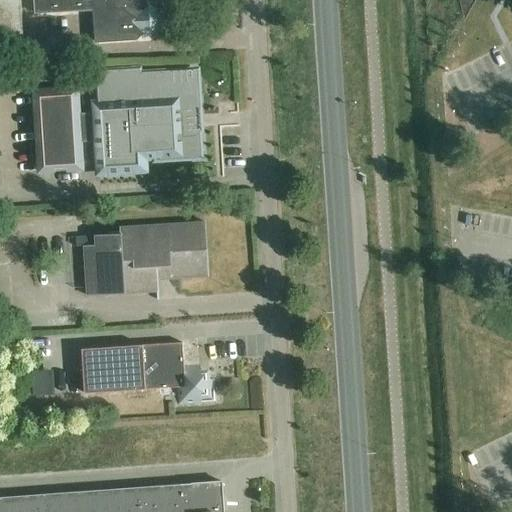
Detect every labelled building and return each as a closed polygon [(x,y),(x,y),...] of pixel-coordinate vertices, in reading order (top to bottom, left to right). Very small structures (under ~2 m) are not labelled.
[(0,0),(0,52),(24,51),(20,0),(0,0)] [(33,0),(35,14),(93,10),(95,42),(136,40),(144,32),(151,38),(164,23),(146,7),(145,0),(33,0)] [(99,74),(101,112),(80,114),(78,86),(31,89),(36,175),(54,174),(54,170),(66,169),(66,173),(83,172),(82,143),(97,142),(99,172),(143,169),(142,157),(155,156),(156,159),(198,156),(196,116),(198,116),(195,72),(138,76),(137,72),(99,74)] [(208,277),(205,223),(130,228),(130,234),(94,236),(95,246),(83,246),(86,296),(158,292),(157,280),(208,277)] [(94,236),(83,237),(83,246),(95,246),(94,236)] [(199,369),(199,366),(183,367),(182,343),(81,350),(84,394),(176,388),(177,406),(216,404),(214,380),(211,380),(199,369)] [(54,390),(53,366),(34,367),(35,391),(54,390)] [(191,484),(0,497),(0,511),(222,511),(221,482),(191,485),(191,484)]
